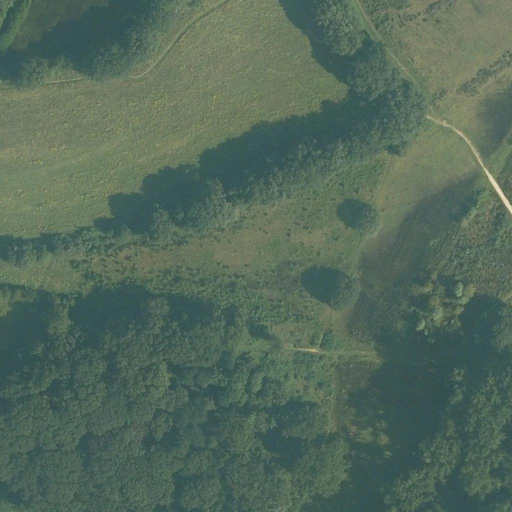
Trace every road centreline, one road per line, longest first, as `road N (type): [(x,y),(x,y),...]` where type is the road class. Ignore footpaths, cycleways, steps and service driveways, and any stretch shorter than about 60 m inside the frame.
road 1 (track): [(511,213),(468,140),(434,110)]
road 2 (residential): [(100,511),(0,443)]
